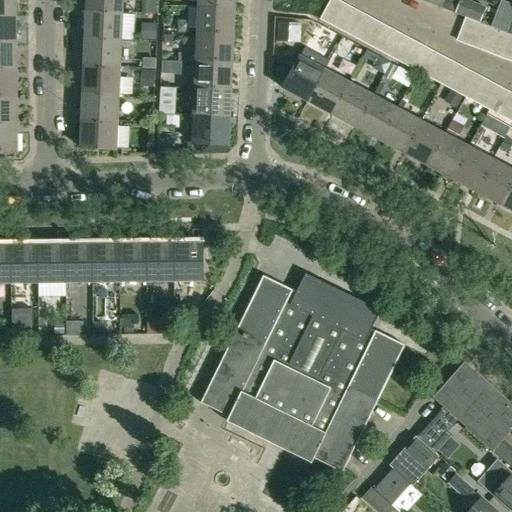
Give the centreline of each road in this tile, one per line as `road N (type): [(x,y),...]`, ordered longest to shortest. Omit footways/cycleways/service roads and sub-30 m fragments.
road 1 (residential): [(124,511),(184,342),(244,254),(257,181)]
road 2 (residential): [(511,343),(398,243),(316,197),(257,181)]
road 3 (unclassified): [(42,185),(257,181)]
road 4 (residential): [(42,185),(40,0)]
road 5 (residential): [(257,181),(262,0)]
